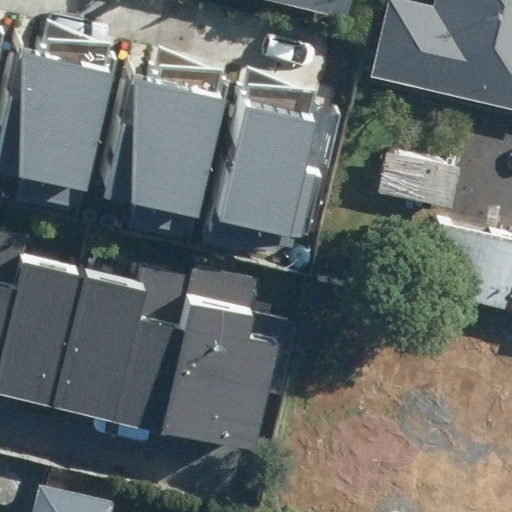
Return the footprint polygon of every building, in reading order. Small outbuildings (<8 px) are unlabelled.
[(263,12),(209,0),(178,0),(171,33),(254,51),(263,12)] [(285,0),(325,9),(327,0),(285,0)] [(511,0),(392,0),(375,73),(511,105),(511,0)] [(8,54),(0,89),(0,133),(11,136),(5,162),(78,179),(112,35),(13,11),(16,56),(8,54)] [(120,80),(102,157),(123,162),(117,188),(190,205),(224,61),(125,37),(127,82),(120,80)] [(279,199),(300,204),(319,127),(312,125),(321,85),(235,65),(201,208),(273,225),(279,199)] [(460,167),(384,150),(374,198),(450,215),(460,167)] [(511,241),(437,225),(423,291),(511,309),(511,241)] [(0,389),(245,443),(254,400),(279,405),(297,322),(241,309),(248,276),(186,263),(182,279),(141,270),(138,282),(23,257),(27,239),(0,233),(0,389)] [(511,493),(511,349),(327,310),(298,447),(511,493)] [(115,511),(118,501),(44,483),(36,511),(115,511)]
